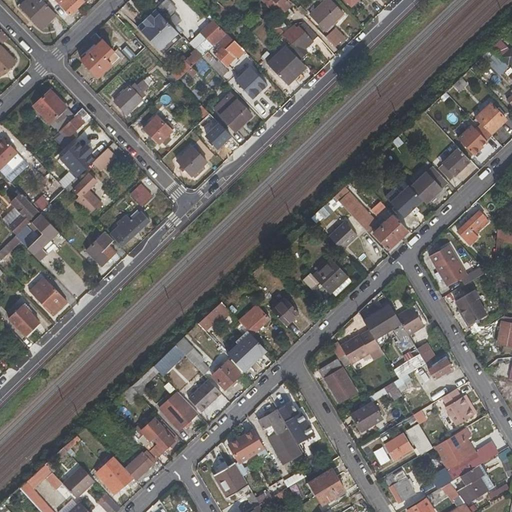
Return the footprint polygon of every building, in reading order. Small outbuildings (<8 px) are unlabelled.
[(41,0),(26,0),(19,7),(41,30),(57,15),(42,0),(41,0)] [(60,0),(57,4),(70,16),(85,2),(83,0),(60,0)] [(262,0),(261,1),(268,9),(270,8),(279,16),(283,12),(288,18),(293,13),(288,8),(292,5),(287,0),(262,0)] [(162,2),(155,9),(160,13),(166,20),(172,13),(162,2)] [(321,5),(310,16),(324,30),(342,14),(330,2),(323,8),(321,5)] [(160,13),(140,32),(155,46),(174,28),(166,20),(160,13)] [(268,16),(261,21),(269,30),(278,28),(285,26),(278,19),(274,21),(270,20),(268,16)] [(194,49),(201,57),(206,52),(217,42),(225,35),(212,22),(200,32),(206,38),(194,49)] [(317,37),(304,22),(292,25),(284,34),(278,28),(269,30),(286,47),(299,59),(306,52),(304,49),(317,37)] [(238,23),(231,28),(238,34),(245,28),(238,23)] [(334,29),(325,38),(334,46),(343,38),(334,29)] [(223,48),(213,54),(226,66),(234,58),(238,61),(235,64),(239,67),(249,57),(246,54),(226,33),(225,35),(217,42),(223,48)] [(495,53),(485,63),(499,76),(511,62),(511,50),(499,38),(490,48),(495,53)] [(102,40),(80,60),(98,78),(120,59),(102,40)] [(0,46),(0,77),(16,62),(0,46)] [(286,47),(267,65),(286,85),(305,66),(299,59),(286,47)] [(191,56),(170,74),(177,81),(186,72),(192,67),(201,57),(194,49),(189,55),(191,56)] [(201,57),(220,75),(225,70),(217,60),(214,61),(206,52),(201,57)] [(186,72),(191,78),(197,73),(192,67),(186,72)] [(251,67),(234,83),(249,98),(265,82),(251,67)] [(458,92),(467,83),(461,76),(452,85),(458,92)] [(129,86),(113,101),(127,115),(145,96),(134,85),(131,88),(129,86)] [(494,88),(490,92),(502,103),(505,100),(494,88)] [(50,90),(33,106),(56,131),(74,115),(50,90)] [(230,93),(213,109),(235,132),(252,116),(230,93)] [(491,103),(475,118),(490,134),(506,119),(491,103)] [(208,114),(201,105),(196,110),(204,118),(208,114)] [(87,114),(81,108),(74,115),(76,117),(54,138),(64,148),(75,138),(73,134),(87,120),(83,117),(87,114)] [(204,118),(195,126),(206,137),(219,125),(208,114),(204,118)] [(157,115),(143,129),(158,145),(161,142),(164,146),(170,140),(167,136),(172,132),(157,115)] [(452,132),(439,119),(435,124),(447,136),(452,132)] [(479,144),(480,146),(491,135),(490,134),(480,124),(475,129),(471,125),(457,138),(470,152),(479,144)] [(3,138),(0,141),(0,169),(18,152),(3,138)] [(473,154),(481,147),(480,146),(479,144),(470,152),(473,154)] [(191,146),(176,160),(191,177),(206,162),(191,146)] [(92,163),(99,170),(114,156),(107,147),(96,158),(92,163)] [(438,168),(450,180),(470,160),(459,148),(438,168)] [(90,152),(67,172),(74,180),(76,178),(92,163),(96,158),(90,152)] [(425,203),(448,182),(432,166),(410,187),(411,189),(425,203)] [(79,197),(76,200),(89,214),(96,208),(98,209),(103,203),(89,189),(96,182),(89,174),(73,190),(79,197)] [(74,180),(64,189),(68,193),(79,182),(76,178),(74,180)] [(385,197),(404,217),(422,200),(411,189),(410,187),(408,186),(398,195),(392,190),(385,197)] [(146,190),(136,200),(142,206),(153,196),(146,190)] [(349,191),(344,195),(340,190),(334,196),(368,233),(373,229),(371,226),(377,221),(349,191)] [(20,193),(11,203),(14,207),(2,219),(17,234),(27,225),(39,212),(20,193)] [(54,208),(49,203),(39,212),(41,214),(44,217),(54,208)] [(489,221),(479,210),(457,231),(470,245),(479,238),(476,234),(489,221)] [(123,217),(119,221),(121,224),(110,234),(122,247),(150,221),(141,211),(130,223),(123,217)] [(50,241),(58,232),(44,217),(41,214),(32,223),(42,233),(50,241)] [(388,250),(408,231),(393,214),(373,234),(388,250)] [(344,222),(328,237),(341,250),(357,236),(344,222)] [(31,229),(27,225),(17,234),(15,236),(20,241),(25,246),(30,241),(24,235),(31,229)] [(497,237),(511,240),(511,234),(511,231),(499,229),(497,237)] [(105,231),(86,250),(102,267),(116,252),(109,246),(114,241),(105,231)] [(42,233),(34,240),(41,248),(50,241),(42,233)] [(15,236),(0,249),(0,258),(1,259),(20,241),(15,236)] [(442,279),(446,285),(460,278),(465,275),(448,246),(430,257),(438,272),(434,274),(438,281),(442,279)] [(312,276),(310,273),(303,280),(312,291),(320,284),(330,294),(331,292),(335,296),(351,281),(330,259),(312,276)] [(473,260),(467,263),(472,271),(477,268),(473,260)] [(464,285),(486,272),(480,266),(477,268),(472,271),(465,275),(460,278),(464,285)] [(44,277),(29,292),(49,312),(51,312),(53,314),(67,301),(44,277)] [(507,294),(505,285),(499,286),(501,296),(507,294)] [(461,310),(464,316),(462,317),(468,327),(487,315),(477,300),(480,298),(475,290),(456,302),(461,310)] [(298,313),(285,298),(271,311),(285,325),(298,313)] [(269,319),(256,304),(238,321),(249,332),(252,335),(269,319)] [(401,324),(396,316),(389,304),(363,320),(369,330),(375,339),(401,324)] [(427,324),(415,304),(396,316),(401,324),(409,336),(427,324)] [(23,305),(8,318),(25,336),(39,322),(23,305)] [(219,310),(221,308),(218,305),(198,323),(206,331),(223,315),(219,310)] [(497,345),(511,347),(511,317),(509,317),(509,322),(511,323),(510,333),(507,332),(507,335),(499,334),(497,345)] [(504,333),(505,326),(492,323),(491,331),(504,333)] [(383,354),(375,339),(369,330),(360,336),(359,335),(340,346),(344,353),(351,365),(369,354),(373,360),(383,354)] [(264,348),(252,335),(249,332),(231,350),(246,365),(264,348)] [(330,343),(338,356),(344,353),(340,346),(336,339),(330,343)] [(425,342),(416,348),(419,353),(425,363),(434,358),(425,342)] [(393,370),(399,379),(425,363),(419,353),(393,370)] [(435,363),(436,365),(428,370),(433,379),(452,368),(445,357),(435,363)] [(324,378),(342,368),(336,359),(319,369),(324,378)] [(209,370),(201,360),(195,366),(204,375),(209,370)] [(225,389),(244,372),(232,360),(230,362),(228,360),(223,365),(221,363),(217,367),(219,369),(212,376),(225,389)] [(141,384),(157,369),(153,365),(131,386),(140,396),(146,390),(141,384)] [(342,368),(324,378),(339,402),(356,392),(342,368)] [(188,398),(201,412),(221,393),(208,380),(188,398)] [(389,392),(394,401),(401,396),(393,382),(369,396),(372,402),(389,392)] [(464,397),(461,398),(456,389),(442,397),(447,406),(445,408),(456,426),(475,415),(464,397)] [(193,415),(189,410),(192,407),(180,394),(176,398),(174,400),(178,404),(168,414),(166,416),(178,429),(184,424),(187,427),(190,423),(188,420),(193,415)] [(477,414),(466,395),(464,397),(475,415),(477,414)] [(173,396),(161,407),(168,414),(178,404),(174,400),(176,398),(173,396)] [(292,417),(299,412),(290,398),(283,403),(292,417)] [(361,432),(382,419),(372,402),(351,415),(361,432)] [(301,452),(275,409),(257,420),(263,430),(266,428),(268,431),(275,427),(278,432),(268,438),(283,463),(301,452)] [(301,411),(299,412),(292,417),(284,421),(298,444),(314,434),(301,411)] [(426,420),(420,411),(413,415),(419,424),(426,420)] [(415,446),(420,455),(433,448),(419,424),(413,415),(409,417),(418,432),(412,436),(417,445),(415,446)] [(143,427),(146,431),(138,439),(150,451),(155,446),(162,453),(177,438),(165,425),(163,427),(154,417),(143,427)] [(143,427),(139,424),(131,431),(138,439),(146,431),(143,427)] [(466,428),(433,448),(452,481),(477,466),(480,464),(496,454),(498,453),(492,442),(478,450),(473,454),(468,445),(466,441),(472,438),(466,428)] [(240,463),(265,448),(254,430),(229,444),(240,463)] [(412,449),(403,434),(384,445),(393,460),(412,449)] [(67,452),(81,439),(77,435),(63,447),(67,452)] [(478,450),(473,442),(468,445),(473,454),(478,450)] [(150,451),(156,458),(162,453),(155,446),(150,451)] [(496,454),(501,462),(511,455),(511,453),(508,447),(498,453),(496,454)] [(133,477),(136,480),(154,464),(151,460),(153,458),(146,451),(144,454),(143,453),(126,469),(133,477)] [(133,477),(126,469),(113,456),(95,473),(115,494),(133,477)] [(309,461),(315,471),(321,467),(315,457),(309,461)] [(227,498),(248,485),(235,463),(213,476),(227,498)] [(494,487),(480,464),(477,466),(483,476),(480,478),(488,491),(494,487)] [(77,498),(95,481),(81,466),(63,483),(77,498)] [(477,466),(452,481),(450,482),(466,504),(488,491),(480,478),(483,476),(477,466)] [(346,492),(331,467),(308,482),(323,506),(346,492)] [(384,480),(403,511),(420,500),(401,469),(384,480)] [(451,511),(471,511),(466,504),(450,482),(444,486),(458,508),(451,511)] [(278,509),(279,511),(292,511),(296,510),(284,490),(260,504),(253,508),(254,509),(249,511),(269,511),(275,508),(273,505),(281,501),(284,505),(278,509)] [(252,492),(246,496),(253,508),(260,504),(252,492)] [(107,494),(101,500),(104,503),(110,497),(107,494)] [(104,503),(112,511),(116,511),(120,508),(110,497),(104,503)] [(433,511),(426,499),(407,511),(433,511)] [(89,511),(80,502),(69,511),(89,511)] [(10,511),(2,503),(0,504),(0,511),(10,511)]
